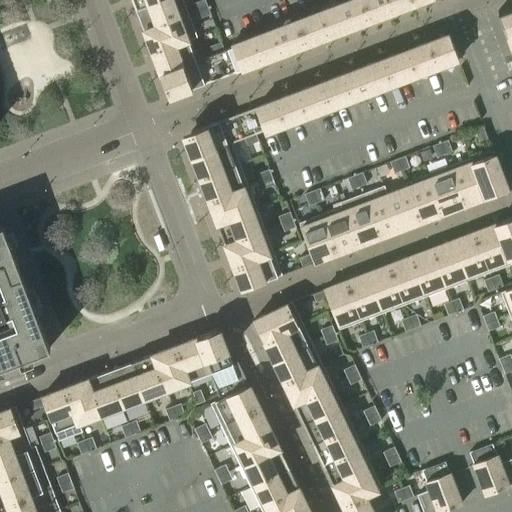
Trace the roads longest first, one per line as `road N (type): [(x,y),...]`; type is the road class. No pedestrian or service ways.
road 1 (residential): [(511,203),(225,312),(211,306)]
road 2 (residential): [(0,386),(211,306)]
road 3 (residential): [(142,127),(211,306)]
road 4 (residential): [(456,9),(511,159)]
road 5 (residential): [(0,180),(142,127)]
road 6 (residential): [(96,0),(142,127)]
